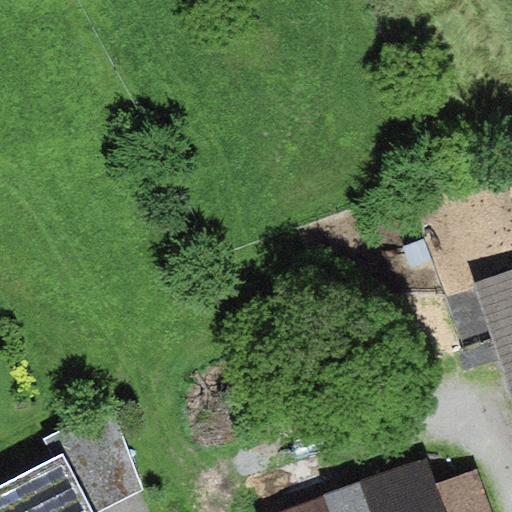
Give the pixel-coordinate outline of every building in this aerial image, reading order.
[(511,277),(475,290),(492,343),(511,401),(511,277)] [(492,343),(475,290),(458,295),(475,348),(492,343)] [(112,408),(45,443),(56,466),(64,462),(88,511),(108,511),(144,495),(112,408)] [(56,466),(0,493),(0,511),(88,511),(64,462),(56,466)] [(423,466),(292,511),(438,511),(431,493),(423,466)] [(488,511),(475,476),(431,493),(438,511),(488,511)]
